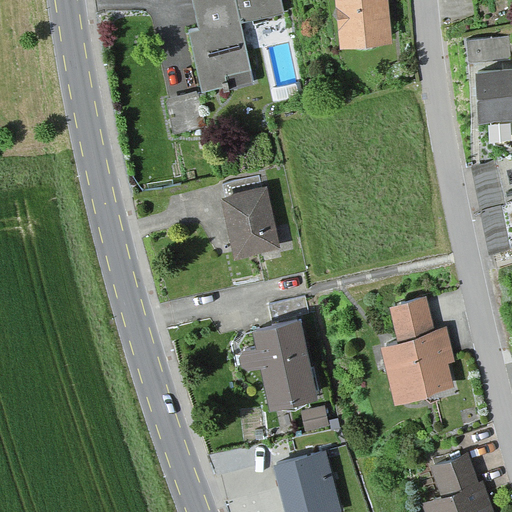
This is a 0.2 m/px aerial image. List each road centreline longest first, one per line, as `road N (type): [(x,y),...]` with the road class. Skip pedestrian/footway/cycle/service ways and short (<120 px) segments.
road 1 (secondary): [(200,511),(105,204),(67,0)]
road 2 (residential): [(425,0),(466,261),(511,442)]
